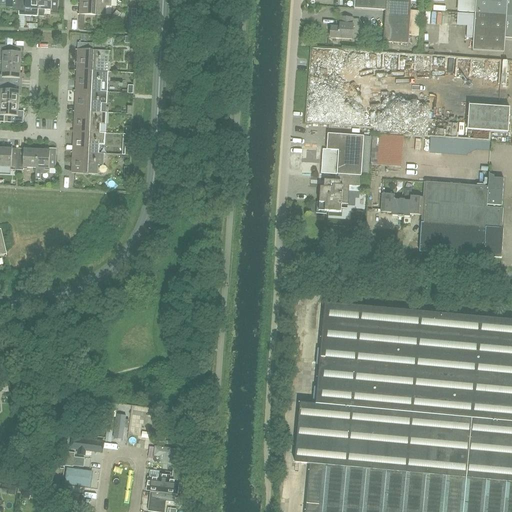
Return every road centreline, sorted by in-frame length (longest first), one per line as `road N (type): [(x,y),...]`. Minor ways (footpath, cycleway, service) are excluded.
road 1 (unclassified): [(511,277),(278,255),(297,0)]
road 2 (tertiary): [(0,302),(77,288),(113,267),(136,239),(151,190),(160,0)]
road 3 (track): [(267,511),(278,255)]
road 4 (residential): [(31,134),(35,54),(64,55),(61,135)]
road 5 (residential): [(101,511),(106,462),(115,451),(141,459),(134,511)]
